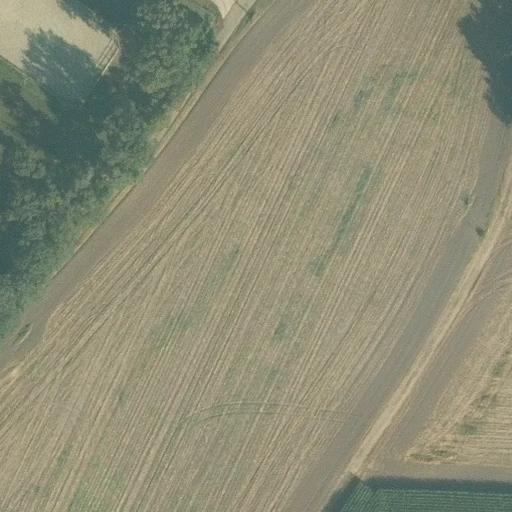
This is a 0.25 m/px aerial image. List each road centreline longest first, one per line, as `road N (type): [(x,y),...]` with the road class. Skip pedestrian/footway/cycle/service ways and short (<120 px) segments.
road 1 (unclassified): [(0,309),(175,98),(245,0)]
road 2 (track): [(511,193),(484,265),(328,511)]
